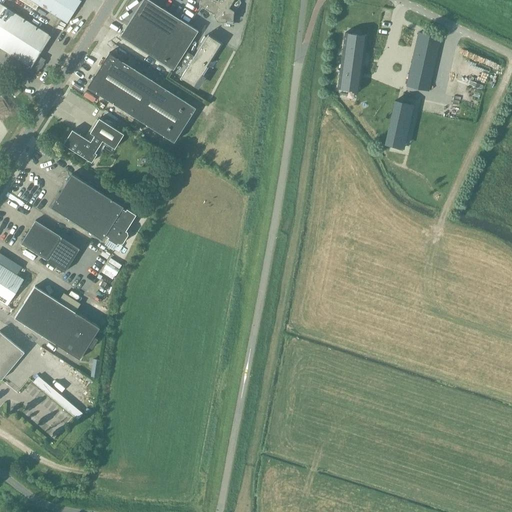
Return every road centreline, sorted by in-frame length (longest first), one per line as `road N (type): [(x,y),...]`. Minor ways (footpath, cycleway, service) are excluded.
road 1 (unclassified): [(218,511),(297,56),(321,0)]
road 2 (secondary): [(0,177),(113,0)]
road 3 (unclassified): [(511,56),(397,0)]
